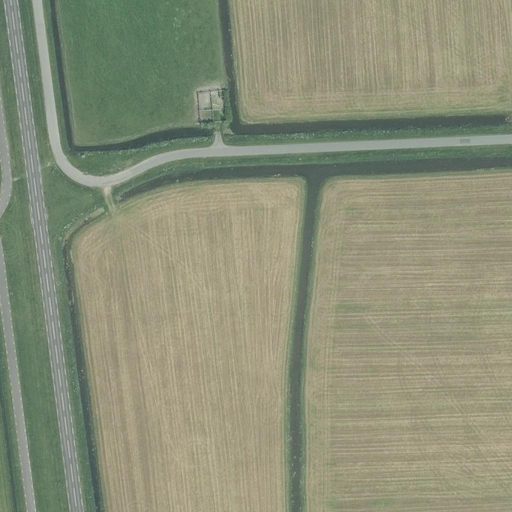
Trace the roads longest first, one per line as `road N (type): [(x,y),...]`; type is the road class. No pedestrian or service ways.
road 1 (unclassified): [(36,0),(55,151),(66,170),(86,181),(116,180),(186,152),(511,139)]
road 2 (primary): [(76,511),(10,0)]
road 3 (unclassified): [(30,511),(0,266)]
